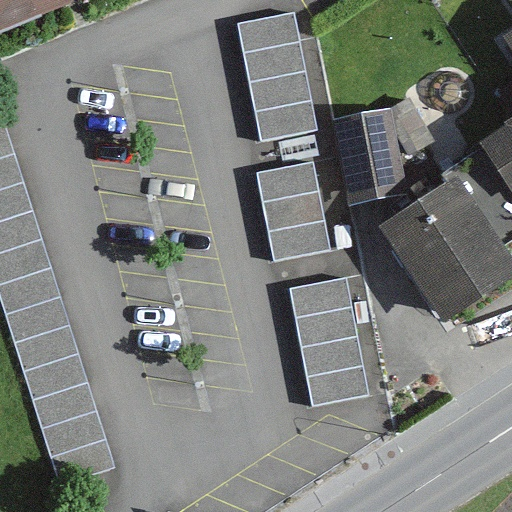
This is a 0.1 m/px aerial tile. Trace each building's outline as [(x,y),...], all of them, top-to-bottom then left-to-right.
[(71,0),(0,0),(0,31),(74,5),(71,0)] [(296,14),(237,26),(261,143),(320,131),(296,14)] [(511,24),(491,39),(511,70),(511,116),(476,142),(479,147),(446,170),(452,178),(502,252),(511,244),(511,24)] [(441,139),(418,94),(392,108),(415,153),(441,139)] [(117,469),(2,107),(0,107),(0,293),(61,487),(117,469)] [(409,193),(392,108),(335,119),(351,204),(409,193)] [(317,162),(257,174),(273,262),(333,251),(317,162)] [(452,178),(380,228),(446,322),(511,276),(511,265),(502,252),(452,178)] [(347,279),(291,289),(314,406),(369,396),(347,279)]
